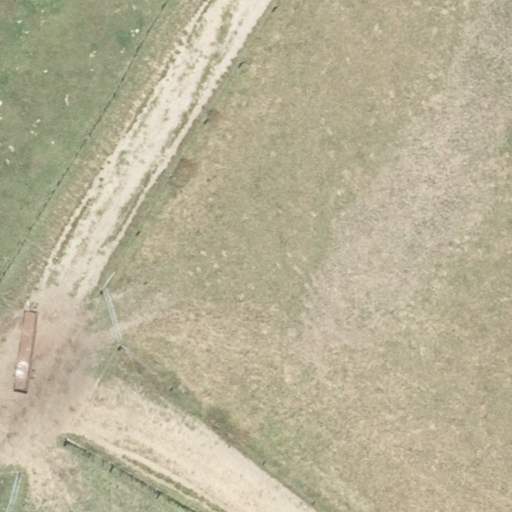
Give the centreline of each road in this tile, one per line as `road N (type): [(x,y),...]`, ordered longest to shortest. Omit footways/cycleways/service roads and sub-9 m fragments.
road 1 (track): [(258,0),(0,423)]
road 2 (track): [(36,363),(281,511)]
